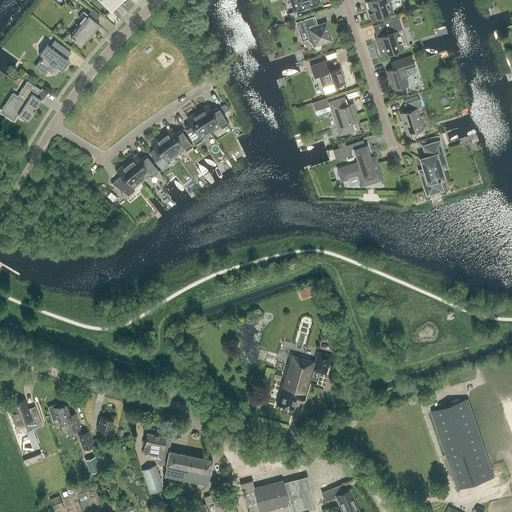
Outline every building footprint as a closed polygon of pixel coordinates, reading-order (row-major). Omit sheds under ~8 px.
[(101,0),(107,5),(111,10),(120,0),(101,0)] [(292,0),(295,10),(298,9),(300,10),(303,10),(305,9),(306,7),(319,3),(318,0),(292,0)] [(370,0),(371,0),(365,2),(371,20),(392,13),(388,0),(389,0),(370,0)] [(84,22),(71,37),(74,40),(78,45),(95,34),(93,32),(100,25),(84,11),(79,17),(84,22)] [(385,27),(374,31),(375,31),(378,30),(380,36),(378,37),(381,45),(379,46),(382,54),(408,46),(408,45),(403,47),(401,43),(403,42),(400,35),(399,35),(398,31),(402,30),(400,22),(398,17),(396,18),(391,20),(383,22),(385,27)] [(311,38),(314,47),(321,44),(321,43),(331,40),(326,23),(315,27),(312,18),(296,23),(302,40),(311,38)] [(62,71),(69,61),(66,59),(71,52),(55,40),(50,46),(47,44),(40,54),(43,56),(35,67),(45,75),(49,70),(54,75),(59,68),(62,71)] [(411,56),(405,58),(392,63),(394,69),(387,71),(393,90),(408,85),(404,74),(416,71),(411,56)] [(318,75),(322,86),(324,94),(326,94),(327,95),(335,93),(335,91),(337,91),(336,86),(345,83),(340,68),(331,71),(329,70),(326,61),(310,65),(314,76),(318,75)] [(41,90),(27,81),(18,96),(13,93),(7,101),(11,103),(5,111),(16,118),(19,113),(29,119),(41,100),(36,97),(41,90)] [(397,100),(407,97),(405,91),(395,94),(397,100)] [(423,129),(417,109),(422,107),(419,99),(418,99),(417,95),(404,100),(405,103),(404,104),(407,111),(401,113),(408,134),(423,129)] [(319,109),(329,106),(327,98),(316,101),(319,109)] [(353,121),(357,120),(353,109),(350,110),(346,98),(331,103),(340,134),(356,129),(353,121)] [(229,124),(218,107),(212,111),(209,106),(198,112),(210,131),(220,125),(222,129),(229,124)] [(210,131),(198,112),(187,119),(191,124),(185,128),(196,145),(202,141),(201,138),(210,131)] [(176,134),(172,129),(162,137),(175,155),(184,148),(186,151),(193,146),(181,130),(176,134)] [(175,155),(162,137),(151,144),(155,149),(150,153),(163,171),(164,170),(169,166),(168,164),(166,161),(175,155)] [(446,163),(439,141),(424,146),(427,157),(421,159),(426,175),(421,176),(426,191),(441,186),(439,180),(440,180),(440,179),(444,178),(440,165),(446,163)] [(336,160),(352,155),(348,145),(333,150),(336,160)] [(382,179),(376,162),(371,164),(366,147),(355,150),(360,163),(339,169),(342,180),(358,175),(361,185),(382,179)] [(159,171),(146,155),(141,160),(137,155),(127,163),(141,180),(150,173),(151,174),(156,176),(157,174),(159,171)] [(141,180),(127,163),(117,171),(121,176),(112,183),(129,196),(135,190),(133,188),(141,180)] [(112,192),(108,196),(114,201),(118,197),(112,192)] [(312,284),(298,289),(301,298),(315,294),(312,284)] [(325,374),(330,356),(318,353),(315,361),(291,354),(276,405),(293,410),(296,398),(304,401),(313,370),(325,374)] [(458,489),(495,477),(468,399),(431,411),(458,489)] [(42,425),(35,406),(28,409),(24,400),(10,405),(18,425),(24,423),(26,431),(42,425)] [(58,405),(49,408),(55,423),(58,421),(59,425),(66,423),(71,432),(80,428),(75,416),(71,417),(64,405),(59,406),(58,405)] [(111,440),(113,434),(110,433),(114,421),(101,417),(97,429),(107,432),(105,439),(111,440)] [(78,435),(84,450),(95,446),(89,431),(78,435)] [(165,460),(167,451),(163,450),(166,436),(147,432),(144,451),(151,452),(150,457),(165,460)] [(43,459),(39,448),(36,449),(23,448),(22,455),(26,466),(43,459)] [(185,476),(190,455),(169,450),(166,465),(164,475),(181,478),(182,475),(185,476)] [(210,474),(213,459),(190,455),(185,476),(189,477),(188,480),(207,484),(209,474),(210,474)] [(96,456),(86,459),(91,473),(101,469),(96,456)] [(266,471),(264,464),(260,465),(259,462),(253,464),(254,465),(253,465),(254,470),(252,471),(253,475),(266,471)] [(164,489),(156,465),(142,470),(151,493),(164,489)] [(294,511),(315,507),(307,477),(283,483),(283,480),(254,487),(253,481),(240,484),(247,511),(257,511),(289,504),(290,511),(294,511)] [(206,503),(228,496),(225,486),(213,489),(214,494),(205,497),(206,503)] [(337,486),(322,493),(325,502),(337,497),(342,511),(359,511),(350,489),(340,493),(337,486)] [(54,510),(64,507),(59,495),(50,499),(54,510)]
